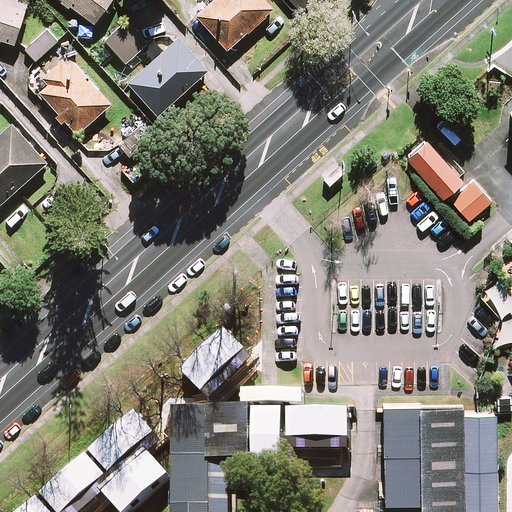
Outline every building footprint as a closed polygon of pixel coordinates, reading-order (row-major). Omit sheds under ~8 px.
[(3,41),(18,46),(31,3),(20,0),(0,0),(0,43),(2,44),(3,41)] [(114,0),(65,0),(96,23),(114,0)] [(275,9),(266,0),(214,0),(198,15),(229,50),(275,9)] [(293,0),(302,9),(311,0),(293,0)] [(149,43),(128,21),(107,41),(127,63),(149,43)] [(59,40),(49,29),(27,49),(37,61),(59,40)] [(209,71),(180,38),(130,81),(159,115),(209,71)] [(60,114),(57,117),(63,123),(66,120),(79,134),(114,104),(68,53),(43,76),(49,83),(40,91),(60,114)] [(511,88),(491,107),(511,133),(511,88)] [(132,121),(125,110),(98,129),(106,139),(132,121)] [(0,206),(50,162),(14,123),(0,135),(0,206)] [(150,139),(139,126),(119,143),(131,156),(150,139)] [(460,179),(425,140),(403,159),(438,199),(460,179)] [(331,185),(346,171),(340,164),(324,178),(331,185)] [(490,198),(472,178),(447,200),(465,220),(490,198)] [(360,391),(225,388),(223,437),(358,440),(360,391)] [(499,511),(496,390),(417,392),(421,495),(443,494),(443,511),(499,511)]
